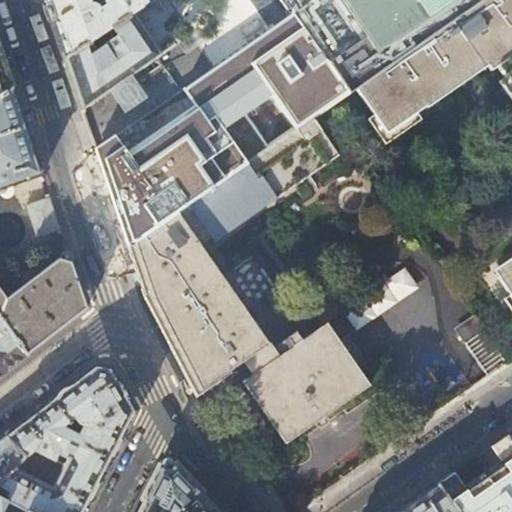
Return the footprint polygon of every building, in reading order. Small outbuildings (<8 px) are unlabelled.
[(49,0),(46,2),(52,20),(56,32),(65,59),(133,13),(147,3),(144,0),(103,0),(97,5),(91,3),(92,1),(92,0),(49,0)] [(286,0),(294,12),(349,93),(355,89),(355,87),(480,0),(286,0)] [(511,0),(480,0),(355,89),(387,134),(427,106),(421,106),(490,55),(511,86),(511,267),(498,277),(511,297),(511,0)] [(329,105),(349,93),(294,12),(184,89),(195,105),(127,152),(116,137),(96,150),(109,191),(128,245),(312,117),(329,105)] [(162,54),(133,13),(65,59),(69,70),(82,109),(162,54)] [(0,96),(13,88),(4,62),(0,49),(0,96)] [(28,133),(13,88),(0,96),(0,189),(42,175),(28,133)] [(312,117),(128,245),(147,303),(153,315),(185,375),(195,395),(269,345),(200,246),(212,238),(215,242),(312,175),(316,180),(343,161),(312,117)] [(26,205),(37,238),(60,230),(49,197),(26,205)] [(0,291),(0,318),(27,355),(57,333),(87,309),(78,282),(67,249),(58,248),(53,251),(59,258),(6,299),(0,291)] [(353,328),(420,293),(408,270),(341,305),(353,328)] [(0,376),(27,355),(0,318),(0,376)] [(242,382),(285,445),(371,386),(327,324),(242,382)] [(508,363),(498,348),(478,361),(489,376),(508,363)] [(63,391),(4,436),(24,457),(26,457),(33,451),(43,456),(41,461),(50,466),(57,453),(66,458),(54,481),(48,478),(45,483),(14,467),(0,482),(0,485),(9,491),(5,500),(28,511),(83,511),(107,466),(122,436),(134,412),(118,384),(109,369),(95,366),(63,391)] [(24,457),(4,436),(0,439),(0,482),(14,467),(24,457)] [(453,473),(437,484),(457,511),(511,511),(511,444),(506,437),(491,447),(502,464),(474,485),(465,490),(453,473)] [(139,511),(215,511),(213,510),(171,466),(169,466),(168,465),(166,465),(165,465),(165,466),(163,467),(139,511)] [(457,511),(437,484),(397,511),(457,511)] [(28,511),(5,500),(0,497),(0,511),(28,511)]
